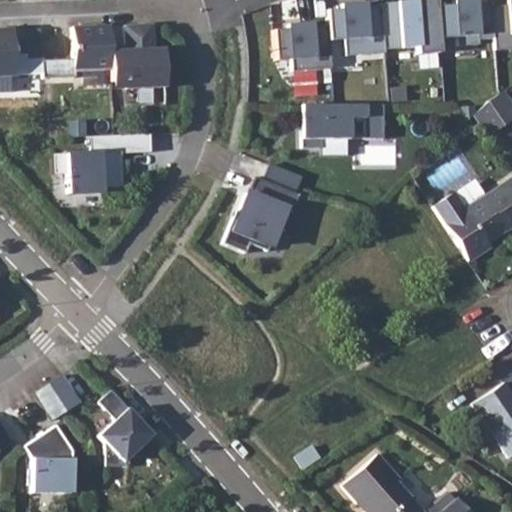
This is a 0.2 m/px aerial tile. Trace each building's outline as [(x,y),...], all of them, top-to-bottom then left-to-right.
[(441,38),(439,6),(437,0),(411,0),(382,4),(383,6),(386,50),(418,48),(419,54),(443,53),(441,38)] [(495,37),(492,2),(479,3),(478,0),(452,0),(454,5),(439,6),(441,38),(458,37),(460,45),(480,44),(480,39),(495,37)] [(386,50),(383,6),(368,8),(368,2),(342,4),(342,9),(329,10),(330,26),(331,42),(345,40),(347,54),(386,52),(386,50)] [(333,68),(331,42),(330,26),(315,27),(314,22),(287,24),(287,29),(273,30),(275,61),(292,60),(294,71),(333,68)] [(108,68),(108,82),(124,82),(124,89),(161,88),(160,49),(151,50),(150,25),(121,26),(122,51),(107,51),(108,68)] [(107,51),(106,26),(69,28),(70,60),(39,61),(39,74),(39,79),(73,78),(72,69),(108,68),(107,51)] [(39,61),(38,59),(23,60),(23,55),(9,55),(8,30),(0,30),(0,75),(39,74),(39,61)] [(511,108),(501,92),(486,101),(501,124),(511,116),(511,108)] [(480,106),(473,112),(486,133),(501,124),(486,101),(480,106)] [(380,105),(298,106),(298,149),(318,149),(318,139),(347,139),(347,118),(361,118),(361,139),(380,139),(380,105)] [(347,139),(361,139),(361,118),(347,118),(347,139)] [(147,135),(111,136),(87,137),(87,153),(82,153),(50,155),(50,175),(63,174),(64,194),(99,193),(99,188),(119,187),(118,179),(118,164),(117,154),(148,153),(147,135)] [(277,232),(292,195),(249,176),(242,193),(241,192),(230,217),(228,216),(216,242),(240,253),(244,243),(261,251),(270,229),(277,232)] [(511,176),(462,209),(451,192),(430,207),(467,261),(488,246),(485,242),(511,221),(511,176)] [(66,375),(35,389),(49,419),(80,405),(66,375)] [(511,397),(501,381),(469,402),(506,456),(511,451),(511,397)] [(116,401),(107,391),(94,403),(111,421),(94,436),(100,443),(101,467),(125,467),(125,457),(148,435),(116,401)] [(0,449),(10,442),(0,426),(0,449)] [(67,495),(67,453),(51,427),(33,439),(19,448),(27,460),(27,495),(67,495)] [(310,448),(295,458),(302,469),(317,458),(310,448)] [(425,511),(397,479),(400,476),(378,452),(342,484),(358,501),(361,498),(366,503),(366,510),(367,511),(425,511)] [(470,511),(457,496),(439,511),(470,511)]
